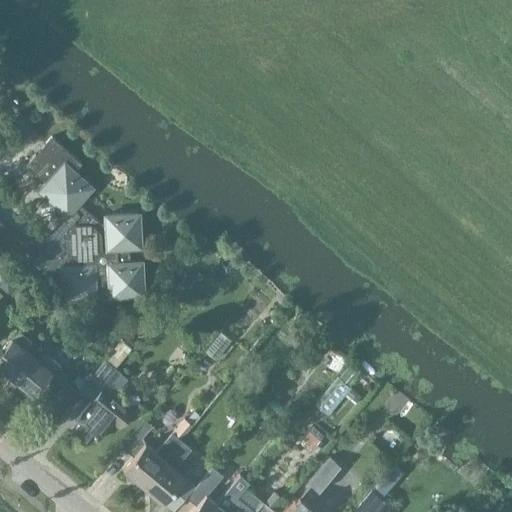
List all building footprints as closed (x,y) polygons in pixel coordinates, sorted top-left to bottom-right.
[(33,243),(25,243),(15,254),(36,273),(60,272),(61,299),(94,297),(94,285),(108,284),(109,296),(142,294),(140,261),(129,262),(128,247),(140,246),(138,213),(105,215),(105,222),(99,222),(77,203),(91,187),(73,171),(81,163),(51,136),(44,144),(25,164),(45,182),(38,189),(65,214),(41,241),(41,250),(34,250),(33,243)] [(0,367),(11,377),(30,354),(22,348),(29,340),(15,328),(8,336),(10,338),(0,350),(0,367)] [(96,440),(112,421),(119,427),(132,411),(112,395),(117,389),(125,380),(109,367),(128,344),(121,338),(109,351),(111,353),(102,364),(101,363),(82,386),(95,397),(89,403),(76,420),(80,423),(75,429),(89,441),(92,437),(96,440)] [(52,373),(59,364),(45,352),(38,360),(30,354),(11,377),(31,393),(49,371),(52,373)] [(70,378),(53,398),(64,407),(80,387),(70,378)] [(317,408),(326,417),(352,389),(342,380),(317,408)] [(152,425),(145,420),(134,434),(140,439),(152,425)] [(313,426),(309,430),(302,437),(310,444),(306,448),(310,452),(312,449),(315,452),(323,443),(320,440),(324,436),(313,426)] [(395,443),(388,431),(376,437),(382,450),(395,443)] [(142,485),(179,440),(173,434),(165,444),(163,443),(155,452),(144,443),(122,469),(142,485)] [(179,440),(142,485),(162,501),(169,492),(181,502),(186,495),(195,485),(173,467),(189,448),(179,440)] [(340,464),(329,456),(307,482),(318,491),(340,464)] [(196,504),(189,511),(222,511),(247,482),(238,475),(216,502),(206,494),(219,478),(208,469),(186,495),(196,504)] [(271,511),(273,511),(243,487),(224,509),(222,511),(271,511)] [(370,489),(349,511),(371,511),(392,511),(394,510),(370,489)] [(314,511),(306,506),(308,504),(299,497),(286,511),(314,511)]
